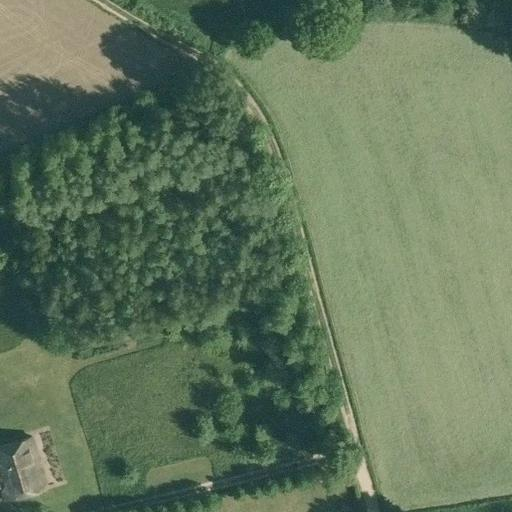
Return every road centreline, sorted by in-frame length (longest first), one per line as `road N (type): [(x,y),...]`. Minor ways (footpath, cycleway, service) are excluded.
road 1 (track): [(101,0),(228,75),(275,136),(355,450)]
road 2 (track): [(103,511),(355,450)]
